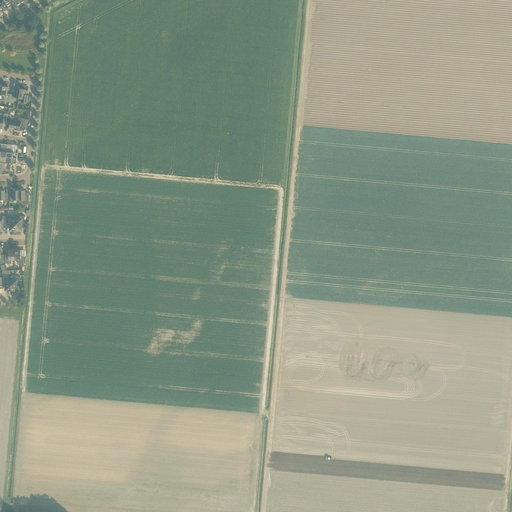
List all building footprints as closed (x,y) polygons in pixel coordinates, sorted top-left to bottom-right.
[(0,11),(3,10),(4,11),(8,9),(5,3),(8,1),(7,0),(2,0),(3,0),(0,1),(0,11)] [(3,86),(1,95),(4,96),(4,101),(5,102),(9,102),(10,94),(7,94),(8,87),(7,87),(7,86),(3,85),(3,86)] [(10,94),(9,102),(14,103),(16,98),(19,98),(20,89),(20,88),(16,88),(15,88),(14,95),(10,94)] [(20,89),(19,98),(22,99),(21,103),(27,104),(28,97),(25,97),(26,90),(20,89)] [(8,115),(6,122),(9,122),(8,129),(14,130),(16,120),(13,120),(13,119),(11,116),(11,115),(8,115)] [(16,120),(14,130),(19,131),(20,124),(27,126),(28,119),(19,117),(18,121),(16,120)] [(6,157),(17,158),(17,153),(13,153),(12,145),(7,144),(6,157)] [(17,158),(6,157),(5,170),(10,171),(12,163),(16,164),(17,158)] [(19,200),(19,189),(14,190),(13,190),(13,194),(10,194),(10,202),(14,202),(14,200),(19,200)] [(19,200),(19,202),(23,202),(23,204),(29,204),(29,194),(25,194),(25,190),(23,190),(19,189),(19,200)] [(15,232),(16,232),(16,219),(16,216),(7,216),(7,223),(10,223),(10,230),(11,230),(11,231),(15,232)] [(21,216),(16,216),(16,219),(16,232),(16,231),(21,231),(21,230),(21,223),(24,223),(24,216),(21,216)] [(15,260),(15,250),(9,250),(9,256),(5,256),(5,263),(11,263),(11,260),(15,260)] [(15,250),(15,260),(18,260),(18,263),(21,263),(21,266),(25,266),(25,263),(26,256),(24,256),(20,256),(21,250),(15,250)] [(16,276),(11,276),(11,280),(11,290),(17,290),(17,284),(20,284),(20,277),(16,277),(16,276)] [(2,277),(2,284),(5,284),(5,290),(11,290),(11,280),(8,280),(8,277),(2,277)]
